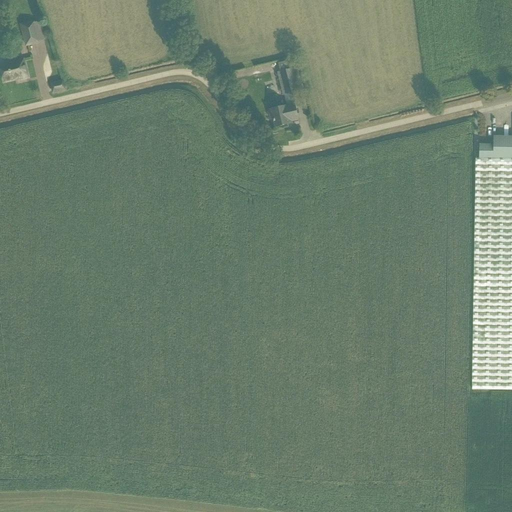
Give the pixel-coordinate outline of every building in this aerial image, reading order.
[(41,21),(34,23),(34,22),(27,24),(26,22),(19,24),(25,47),(32,45),(32,44),(39,43),(39,42),(45,40),(41,21)] [(12,63),(0,66),(0,67),(4,83),(18,79),(18,81),(28,78),(24,59),(12,62),(12,63)] [(278,63),(279,72),(277,72),(282,95),(284,94),(286,107),(271,111),(275,127),(287,125),(286,122),(297,120),(292,99),(293,98),(292,93),(300,91),(292,60),(278,63)] [(51,84),(50,84),(52,93),(65,90),(63,81),(60,82),(51,84)] [(479,159),(511,159),(511,137),(494,137),(494,146),(479,145),(479,159)] [(511,389),(511,159),(479,159),(475,159),(470,389),(511,389)]
